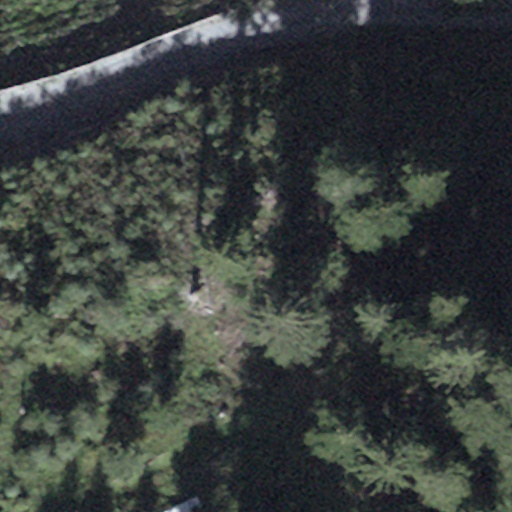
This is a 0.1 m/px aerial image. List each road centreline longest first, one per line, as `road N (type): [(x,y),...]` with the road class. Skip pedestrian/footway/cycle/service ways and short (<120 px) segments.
road 1 (track): [(0,108),(287,0),(511,7)]
road 2 (track): [(511,290),(37,511)]
